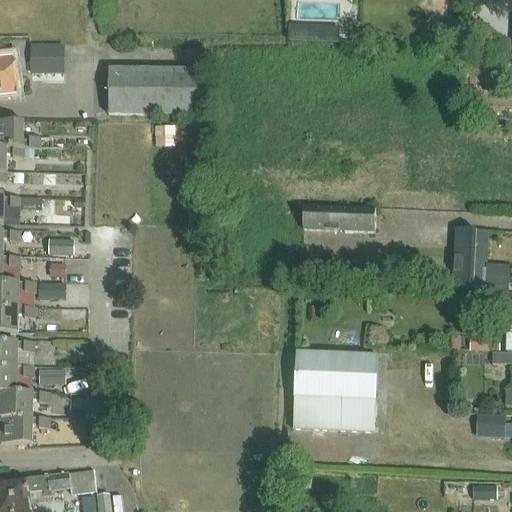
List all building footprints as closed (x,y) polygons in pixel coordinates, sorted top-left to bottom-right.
[(0,98),(18,96),(16,79),(14,61),(0,62),(0,98)] [(111,117),(201,118),(202,72),(111,71),(111,117)] [(0,124),(0,149),(25,151),(41,151),(41,141),(31,140),(31,143),(25,143),(25,125),(0,124)] [(0,174),(8,175),(8,157),(14,157),(14,160),(24,160),(25,151),(0,149),(0,174)] [(22,200),(0,199),(0,226),(5,226),(6,207),(12,207),(12,210),(29,211),(29,202),(22,202),(22,200)] [(305,209),(304,233),(376,236),(377,212),(305,209)] [(406,287),(487,292),(490,234),(458,232),(457,251),(409,248),(406,287)] [(0,258),(5,259),(5,241),(11,241),(11,244),(21,245),(21,234),(0,234),(0,258)] [(76,243),(50,243),(50,258),(75,258),(76,243)] [(5,259),(0,258),(0,284),(4,284),(5,266),(11,266),(11,270),(21,270),(21,259),(5,259)] [(306,258),(305,283),(315,284),(315,283),(315,261),(315,258),(306,258)] [(367,262),(366,283),(381,284),(382,263),(367,262)] [(0,284),(0,309),(20,310),(20,292),(27,292),(27,295),(37,295),(37,285),(4,284),(0,284)] [(67,287),(41,286),(40,301),(67,301),(67,287)] [(511,296),(486,295),(485,315),(511,315),(511,296)] [(36,310),(20,310),(0,309),(0,335),(20,336),(20,317),(26,317),(26,320),(36,321),(36,310)] [(501,354),(501,339),(471,339),(470,353),(501,354)] [(0,343),(0,369),(19,370),(20,352),(26,352),(25,355),(36,355),(36,344),(0,343)] [(297,355),(294,432),(376,435),(379,357),(297,355)] [(493,356),(493,367),(508,367),(508,357),(493,356)] [(19,396),(19,395),(19,377),(25,377),(25,380),(35,380),(35,370),(19,370),(0,369),(0,395),(2,396),(19,396)] [(2,396),(2,420),(34,420),(35,402),(41,402),(41,406),(51,406),(51,395),(19,395),(19,396),(2,396)] [(478,418),(478,439),(506,440),(506,418),(478,418)] [(51,421),(34,420),(2,420),(2,446),(34,446),(34,427),(40,427),(40,431),(50,431),(51,421)] [(95,473),(70,476),(0,485),(0,511),(33,511),(32,503),(53,500),(52,493),(72,491),(73,498),(98,494),(95,473)] [(302,478),(301,490),(312,490),(312,478),(302,478)] [(475,489),(475,501),(498,502),(498,489),(475,489)] [(99,511),(112,511),(111,497),(98,498),(99,511)]
